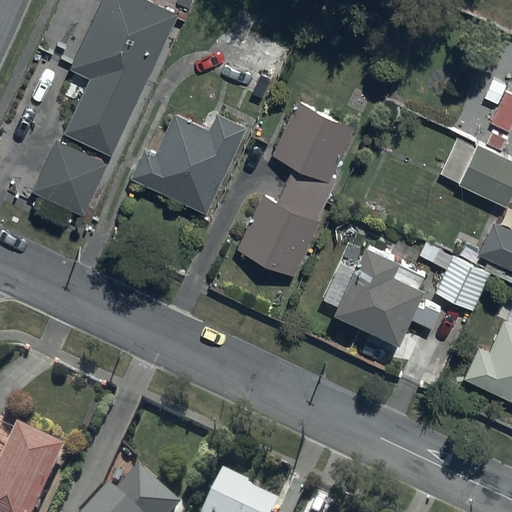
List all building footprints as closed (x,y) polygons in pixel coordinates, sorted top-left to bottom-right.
[(100,0),(72,61),(93,71),(67,125),(115,147),(180,6),(166,0),(100,0)] [(289,44),(251,26),(227,79),(265,96),(289,44)] [(510,127),(511,122),(511,87),(507,85),(491,119),(510,127)] [(280,192),(265,185),(240,242),(296,269),(323,214),(320,212),(340,171),(334,168),(359,117),(300,91),(275,146),(297,157),(280,192)] [(210,205),(250,118),(219,104),(211,121),(176,105),(158,145),(146,140),(133,170),(210,205)] [(487,140),(478,136),(475,141),(457,134),(441,167),(508,198),(511,189),(511,151),(502,147),(508,133),(493,126),(487,140)] [(107,164),(56,141),(32,192),(83,215),(107,164)] [(495,213),(480,244),(511,259),(511,220),(511,221),(495,213)] [(368,231),(353,262),(340,257),(325,290),(337,297),(337,298),(401,328),(410,309),(433,319),(441,302),(419,292),(427,274),(422,272),(424,268),(407,260),(405,264),(396,260),(402,246),(368,231)] [(475,306),(492,267),(440,243),(440,242),(426,235),(419,250),(447,262),(435,288),(475,306)] [(479,340),(465,371),(511,392),(511,318),(504,315),(490,345),(479,340)] [(36,511),(67,444),(19,422),(0,463),(0,511),(36,511)] [(174,511),(183,502),(141,464),(118,490),(112,485),(89,511),(174,511)] [(250,481),(226,469),(204,511),(274,511),(281,500),(249,484),(250,481)]
